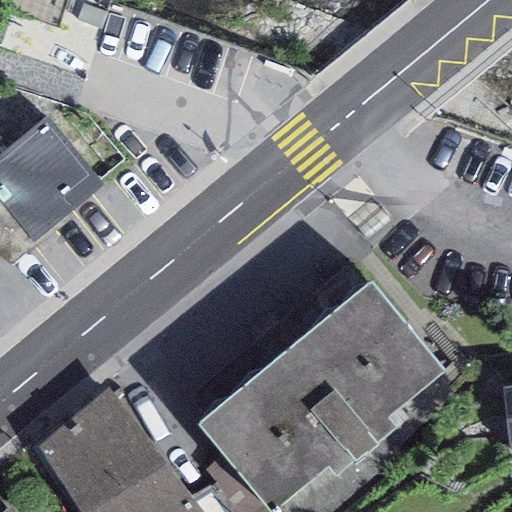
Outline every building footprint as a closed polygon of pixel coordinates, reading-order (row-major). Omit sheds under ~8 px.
[(0,0),(0,6),(55,27),(62,11),(75,16),(73,20),(99,30),(110,3),(101,0),(0,0)] [(0,152),(0,257),(7,262),(35,243),(102,191),(48,120),(0,152)] [(371,282),(197,425),(272,510),(327,469),(335,477),(395,427),(385,417),(443,373),(371,282)] [(511,387),(501,389),(510,453),(511,452),(511,387)] [(109,389),(33,447),(77,511),(199,511),(190,499),(109,389)] [(225,511),(210,487),(190,499),(199,511),(225,511)]
